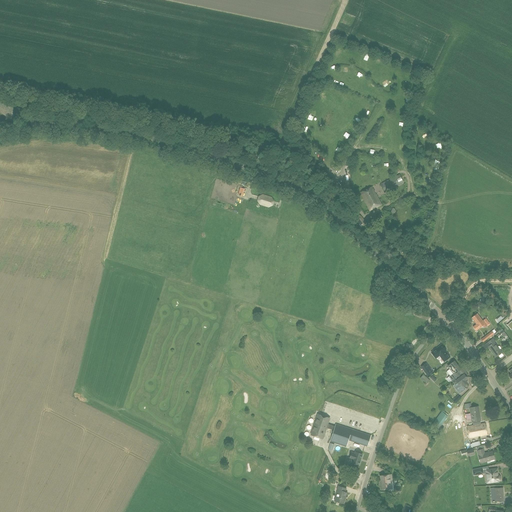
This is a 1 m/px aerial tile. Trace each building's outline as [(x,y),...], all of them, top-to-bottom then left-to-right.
[(384,192),(401,184),(404,183),(400,175),(380,184),(384,192)] [(340,189),(332,179),(328,183),(335,193),(340,189)] [(377,208),(381,206),(372,188),(360,194),(369,211),(374,209),(373,208),(376,206),(377,208)] [(259,197),(257,201),(259,204),(268,207),(273,205),(274,201),(271,198),(262,195),(259,197)] [(361,227),(366,223),(360,215),(355,219),(361,227)] [(482,313),(486,310),(482,304),(478,307),(482,313)] [(476,331),(482,326),(484,328),(487,325),(490,324),(486,319),(482,322),(477,314),(472,318),(477,324),(473,327),(476,331)] [(488,339),(494,334),(492,331),(485,336),(487,339),(488,339)] [(502,353),(500,349),(501,349),(501,348),(500,346),(499,346),(498,347),(494,342),(495,342),(493,338),(488,342),(490,345),(488,347),(496,357),(498,355),(500,357),(501,357),(503,356),(503,355),(502,353)] [(446,360),(450,357),(445,351),(446,350),(442,345),(437,348),(438,349),(432,354),(435,358),(441,354),(446,360)] [(451,380),(460,374),(458,371),(460,370),(454,361),(448,366),(453,373),(449,377),(451,380)] [(423,374),(420,378),(426,384),(430,380),(423,374)] [(462,376),(460,374),(451,380),(455,384),(457,383),(459,385),(458,385),(459,385),(457,386),(460,390),(461,389),(463,391),(465,389),(463,386),(467,383),(465,380),(467,379),(467,378),(466,377),(464,375),(464,374),(462,376)] [(458,395),(454,399),(453,400),(455,403),(456,403),(457,402),(461,398),(458,395)] [(473,425),(480,424),(480,421),(481,421),(479,413),(478,407),(470,408),(472,422),(473,422),(473,425)] [(441,412),(432,424),(438,429),(447,417),(441,412)] [(318,415),(311,436),(323,439),(326,429),(334,432),(330,442),(347,447),(349,440),(368,447),(371,436),(336,425),(335,428),(327,425),(330,419),(318,415)] [(469,438),(487,434),(485,423),(480,424),(473,425),(467,426),(469,438)] [(480,463),(494,459),(492,451),(484,454),(483,449),(477,451),(480,463)] [(348,457),(347,462),(351,464),(352,463),(359,465),(362,455),(355,452),(355,454),(352,453),(350,458),(348,457)] [(483,473),(482,467),(472,470),(473,475),(483,473)] [(489,470),(485,470),(486,474),(486,477),(487,483),(490,483),(498,482),(498,481),(500,480),(500,478),(500,477),(500,476),(499,475),(498,475),(497,475),(497,473),(497,472),(497,469),(489,470)] [(389,480),(391,479),(391,475),(380,476),(381,484),(380,484),(381,489),(390,488),(389,480)] [(335,501),(344,504),(348,492),(345,492),(347,488),(339,486),(337,489),(339,490),(335,501)] [(502,488),(490,489),(490,492),(491,502),(496,501),(500,501),(501,501),(503,501),(503,498),(502,488)]
